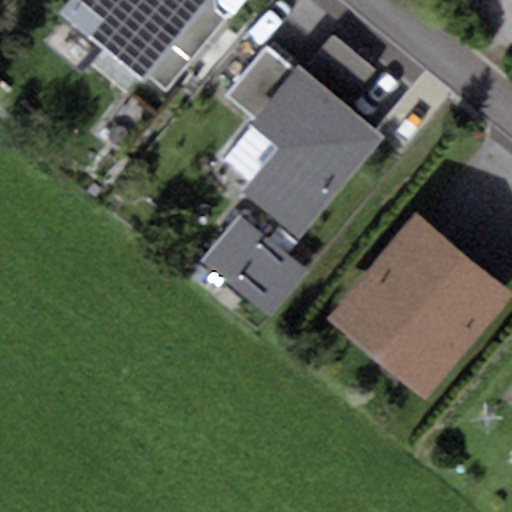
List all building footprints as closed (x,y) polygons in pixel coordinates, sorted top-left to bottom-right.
[(70,0),(59,14),(142,81),(143,76),(205,0),(70,0)] [(205,0),(143,76),(167,95),(229,19),(215,8),(214,0),(205,0)] [(302,73),(345,108),(377,69),(333,35),(302,73)] [(302,73),(267,45),(226,96),(255,120),(250,127),(275,147),(239,191),(301,241),(384,139),(345,108),(302,73)] [(412,214),(325,320),(422,400),(509,295),(412,214)] [(309,273),(238,215),(199,262),(269,321),(309,273)]
